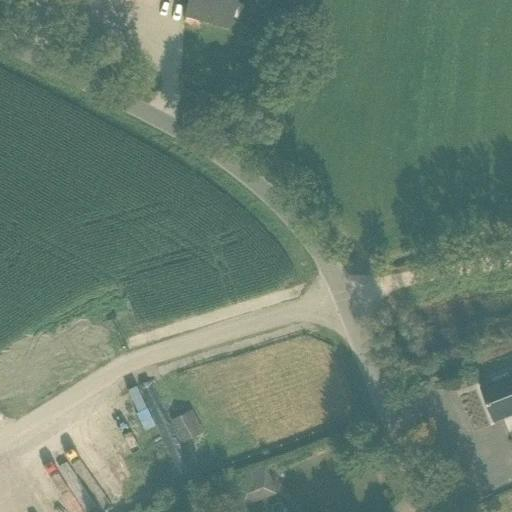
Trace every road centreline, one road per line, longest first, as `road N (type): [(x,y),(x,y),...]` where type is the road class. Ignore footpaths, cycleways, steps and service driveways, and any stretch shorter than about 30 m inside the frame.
road 1 (unclassified): [(427,511),(342,291),(309,235),(263,184),(0,39)]
road 2 (track): [(342,291),(511,265)]
